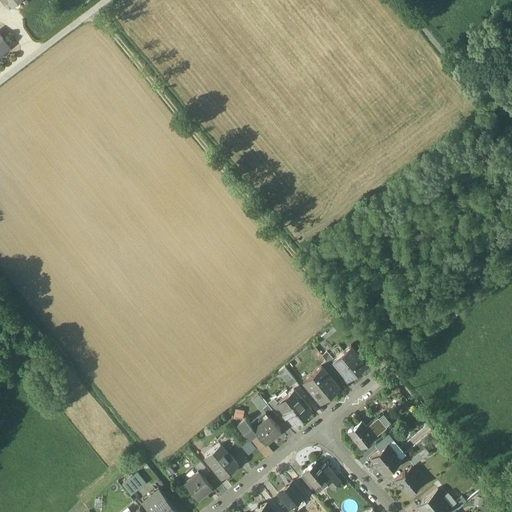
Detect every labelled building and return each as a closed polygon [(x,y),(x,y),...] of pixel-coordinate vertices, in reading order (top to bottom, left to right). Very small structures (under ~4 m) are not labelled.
[(26,4),(23,0),(22,0),(13,8),(16,12),(26,4)] [(0,34),(0,54),(10,47),(0,34)] [(333,358),(332,359),(343,373),(348,379),(366,364),(351,344),(333,358)] [(333,358),(327,351),(322,355),(326,360),(339,376),(343,373),(332,359),(333,358)] [(339,376),(326,360),(321,364),(334,380),(339,376)] [(334,380),(321,364),(303,379),(321,401),(339,386),(334,380)] [(296,379),(284,366),(278,371),(290,385),(296,379)] [(311,408),(293,386),(289,390),(286,388),(275,398),(285,410),(283,411),(286,415),(287,413),(292,420),(304,410),(306,413),(311,408)] [(259,393),(251,399),(260,409),(268,403),(259,393)] [(275,398),(268,403),(277,415),(281,419),(286,415),(283,411),(285,410),(275,398)] [(277,415),(268,403),(263,407),(265,410),(269,415),(269,414),(273,418),(277,415)] [(234,415),(243,416),(244,408),(235,407),(234,415)] [(265,410),(253,421),(256,425),(269,415),(265,410)] [(273,418),(269,414),(269,415),(256,425),(254,427),(257,430),(266,441),(281,428),(273,418)] [(251,422),(245,416),(237,422),(249,436),(257,430),(254,427),(256,425),(253,421),(251,422)] [(365,426),(360,420),(348,430),(361,446),(374,436),(365,426)] [(379,432),(370,422),(365,426),(374,436),(379,432)] [(228,429),(217,438),(220,441),(226,448),(237,439),(228,429)] [(248,453),(256,446),(250,438),(242,444),(248,453)] [(226,448),(220,441),(205,454),(223,475),(238,462),(226,448)] [(388,443),(370,457),(383,472),(401,458),(400,457),(397,459),(393,455),(396,453),(395,452),(388,443)] [(398,449),(395,452),(396,453),(393,455),(397,459),(400,457),(401,458),(403,456),(398,449)] [(418,452),(410,459),(414,464),(422,457),(418,452)] [(201,460),(195,465),(199,471),(200,471),(204,475),(210,471),(201,460)] [(325,464),(320,468),(315,462),(302,472),(303,473),(311,483),(313,485),(323,477),(327,482),(334,476),(325,464)] [(422,481),(410,466),(405,470),(405,469),(402,471),(403,472),(396,478),(401,484),(400,485),(407,493),(422,481)] [(204,475),(200,471),(199,471),(186,482),(198,496),(212,485),(204,475)] [(311,483),(303,473),(298,477),(306,487),(311,483)] [(334,476),(327,482),(331,487),(336,489),(339,486),(338,481),(334,476)] [(139,488),(130,477),(122,484),(131,495),(139,488)] [(303,494),(292,480),(278,491),(289,505),(299,497),(303,494)] [(441,511),(449,506),(441,496),(443,495),(442,494),(437,488),(417,505),(421,510),(424,508),(427,511),(441,511)] [(178,511),(162,491),(148,501),(150,503),(148,505),(153,511),(178,511)] [(454,501),(446,492),(442,494),(443,495),(441,496),(449,506),(454,501)] [(442,511),(451,511),(455,509),(465,501),(461,496),(442,511)] [(473,504),(480,506),(482,497),(475,496),(473,504)] [(299,497),(289,505),(291,508),(294,511),(304,503),(299,497)] [(275,511),(266,502),(253,511),(275,511)]
